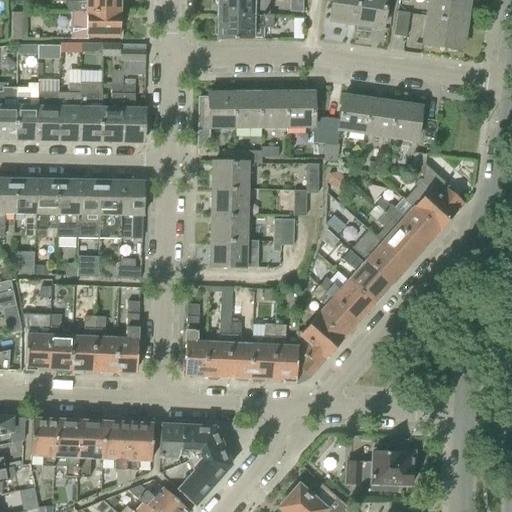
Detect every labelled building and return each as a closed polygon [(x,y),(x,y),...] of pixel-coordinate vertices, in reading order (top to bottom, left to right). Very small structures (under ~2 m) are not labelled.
[(121,0),(76,0),(77,2),(67,2),(67,13),(72,13),(120,13),(120,4),(122,4),(121,0)] [(254,6),(253,0),(215,0),(215,4),(218,6),(218,16),(274,17),(274,6),(254,6)] [(360,0),(332,0),(330,22),(357,26),(360,0)] [(360,0),(357,26),(382,30),(386,0),(360,0)] [(429,0),(427,17),(466,23),(464,22),(466,6),(468,7),(468,6),(466,5),(467,0),(429,0)] [(87,35),(121,36),(121,23),(120,23),(120,13),(72,13),(71,26),(69,26),(70,34),(71,33),(71,40),(87,40),(87,35)] [(406,38),(409,19),(409,15),(397,13),(394,36),(406,38)] [(11,14),(12,41),(24,40),(24,14),(11,14)] [(217,38),(217,41),(262,41),(262,29),(274,29),(274,17),(218,16),(217,27),(215,30),(215,35),(217,38)] [(464,34),(464,33),(462,33),(464,23),(465,24),(466,23),(427,17),(423,46),(461,51),(461,50),(460,50),(462,34),(464,34)] [(81,44),(60,44),(60,53),(80,53),(81,44)] [(101,44),(81,44),(80,53),(94,53),(101,51),(101,44)] [(101,44),(101,51),(102,58),(120,58),(120,50),(120,45),(101,44)] [(37,56),(37,47),(18,47),(18,55),(37,56)] [(145,77),(145,51),(120,50),(120,58),(120,62),(124,62),(123,76),(145,77)] [(80,87),(78,142),(100,143),(101,110),(101,74),(80,74),(79,86),(80,86),(80,87)] [(60,93),(59,79),(42,80),(42,94),(60,93)] [(6,85),(0,85),(0,141),(14,141),(15,141),(16,108),(16,89),(6,89),(6,85)] [(16,108),(15,141),(36,142),(37,94),(37,86),(25,86),(25,109),(16,108)] [(68,87),(68,94),(58,94),(57,109),(57,142),(78,142),(80,87),(68,87)] [(121,143),(122,88),(111,88),(110,110),(101,110),(100,143),(121,143)] [(144,138),(144,110),(134,109),(134,88),(122,88),(121,143),(138,143),(144,138)] [(57,109),(58,94),(37,94),(36,142),(57,142),(57,109)] [(287,94),(260,95),(260,130),(287,129),(287,94)] [(313,119),(313,94),(287,94),(287,129),(312,129),(312,146),(324,147),(326,120),(313,119)] [(236,95),(208,95),(208,99),(199,99),(197,147),(202,147),(207,141),(208,131),(236,130),(236,95)] [(260,95),(236,95),(236,130),(260,130),(260,95)] [(368,101),(343,97),(340,121),(326,120),(324,147),(337,148),(339,131),(363,135),(368,101)] [(395,105),(368,101),(363,135),(390,138),(395,105)] [(416,142),(421,108),(395,105),(390,138),(416,142)] [(259,160),(262,160),(277,160),(277,150),(262,149),(262,154),(259,154),(259,160)] [(245,165),(245,153),(222,152),(221,165),(221,166),(245,165)] [(245,153),(245,165),(247,165),(261,166),(262,160),(259,160),(259,154),(245,153)] [(426,156),(414,154),(410,179),(418,180),(422,181),(424,169),(426,156)] [(370,163),(369,165),(368,173),(385,175),(386,165),(370,163)] [(247,165),(245,165),(221,166),(221,165),(213,165),(212,191),(246,191),(247,165)] [(305,195),(306,195),(317,195),(318,166),(306,166),(305,193),(305,195)] [(415,188),(403,201),(412,209),(439,233),(464,205),(448,191),(449,190),(424,169),(422,181),(418,180),(413,186),(415,188)] [(335,191),(345,181),(338,173),(328,174),(328,184),(335,191)] [(0,181),(0,236),(3,237),(3,215),(13,215),(13,181),(4,181),(0,181)] [(34,182),(13,181),(13,215),(23,216),(23,238),(34,238),(34,182)] [(45,238),(46,230),(56,230),(57,182),(34,182),(34,238),(45,238)] [(56,230),(56,238),(77,238),(78,182),(57,182),(56,230)] [(77,238),(89,239),(99,239),(99,217),(99,183),(78,182),(77,238)] [(99,239),(108,239),(120,239),(121,183),(99,183),(99,217),(99,239)] [(142,239),(142,218),(143,189),(137,183),(121,183),(120,239),(131,239),(142,239)] [(246,218),(246,191),(212,191),(211,217),(246,218)] [(293,217),(306,217),(306,195),(305,195),(305,193),(294,193),(293,217)] [(382,213),(390,206),(379,197),(373,205),(382,213)] [(403,218),(390,206),(382,213),(381,214),(423,251),(439,233),(412,209),(403,218)] [(375,222),(383,229),(375,238),(374,238),(407,268),(423,251),(381,214),(376,221),(375,222)] [(245,244),(246,218),(211,217),(211,243),(245,244)] [(325,225),(337,235),(344,227),(332,217),(325,225)] [(273,220),(272,239),(281,239),(281,221),(273,220)] [(281,246),(293,247),(293,221),(281,221),(281,239),(281,246)] [(330,251),(338,242),(326,231),(320,242),(330,251)] [(365,262),(392,286),(407,268),(374,238),(366,231),(359,241),(351,249),(365,262)] [(281,253),(281,246),(281,239),(272,239),(272,252),(281,253)] [(210,268),(230,268),(245,269),(245,244),(211,243),(210,268)] [(355,273),(347,282),(374,306),(392,286),(365,262),(363,264),(349,251),(348,253),(341,261),(355,273)] [(76,266),(67,266),(67,278),(76,278),(76,266)] [(76,266),(76,278),(98,278),(98,267),(76,266)] [(51,276),(51,267),(35,267),(35,276),(51,276)] [(116,267),(116,268),(116,279),(140,280),(140,268),(116,267)] [(317,288),(358,324),(374,306),(347,282),(339,292),(325,279),(317,288)] [(0,310),(6,309),(16,307),(13,292),(12,293),(10,282),(0,283),(0,310)] [(39,299),(49,299),(50,288),(39,288),(39,299)] [(221,288),(219,325),(218,325),(217,346),(205,345),(204,380),(216,381),(217,379),(227,379),(228,326),(230,326),(232,289),(221,288)] [(317,317),(343,340),(358,324),(317,288),(307,298),(322,311),(317,317)] [(276,303),(277,291),(264,290),(263,302),(276,303)] [(126,340),(116,339),(114,374),(117,374),(118,377),(129,377),(136,371),(139,303),(127,303),(126,340)] [(198,306),(187,306),(183,374),(187,377),(192,377),(194,380),(204,380),(205,345),(196,345),(198,306)] [(26,336),(24,372),(36,373),(37,371),(47,371),(49,316),(39,316),(38,336),(26,336)] [(58,374),(67,374),(69,372),(70,372),(71,338),(60,337),(61,317),(49,316),(47,371),(57,371),(58,374)] [(328,357),(343,340),(317,317),(302,333),(328,357)] [(72,372),(73,375),(80,375),(82,373),(93,373),(96,318),(85,318),(84,338),(71,338),(70,372),(72,372)] [(103,376),(112,376),(114,374),(116,339),(105,339),(106,319),(96,318),(93,373),(102,373),(103,376)] [(249,383),(251,347),(239,347),(240,326),(230,326),(228,326),(227,379),(237,379),(238,382),(249,383)] [(264,328),(263,338),(251,337),(251,347),(249,383),(261,383),(262,381),(272,381),(274,328),(264,328)] [(283,384),(295,385),(296,369),(297,336),(294,336),(294,350),(284,349),(285,329),(274,328),(272,381),(282,382),(283,384)] [(299,337),(297,336),(296,369),(295,385),(303,382),(306,380),(321,365),(328,357),(302,333),(299,337)] [(432,350),(430,348),(422,340),(409,354),(420,364),(432,350)] [(0,371),(20,372),(21,350),(0,354),(0,371)] [(23,442),(24,420),(0,419),(0,435),(9,434),(12,445),(23,442)] [(57,422),(32,421),(30,456),(41,457),(40,481),(53,482),(53,458),(54,458),(57,422)] [(80,423),(57,422),(54,458),(66,459),(65,478),(77,478),(80,423)] [(104,424),(80,423),(77,478),(89,478),(89,460),(102,460),(104,424)] [(114,471),(117,474),(116,488),(126,483),(128,425),(104,424),(102,460),(114,461),(114,471)] [(151,462),(152,426),(128,425),(126,483),(134,480),(135,476),(137,472),(138,462),(151,462)] [(160,426),(159,460),(158,474),(159,475),(181,466),(182,427),(160,426)] [(211,429),(182,427),(181,466),(223,450),(216,432),(211,429)] [(176,491),(194,508),(228,469),(229,463),(223,450),(181,466),(159,475),(177,491),(176,491)] [(371,487),(370,492),(398,494),(398,486),(411,486),(412,470),(409,469),(409,458),(395,457),(395,452),(385,452),(385,453),(373,452),(373,463),(347,462),(346,485),(347,486),(347,493),(360,494),(360,486),(371,487)] [(0,496),(2,496),(2,483),(7,482),(11,480),(15,476),(14,468),(4,470),(0,470),(0,496)] [(151,511),(187,511),(153,481),(127,492),(142,505),(143,504),(151,511)] [(325,511),(336,499),(321,486),(311,498),(298,487),(296,489),(294,487),(286,496),(288,498),(279,509),(282,511),(325,511)] [(112,511),(112,510),(119,503),(113,498),(102,502),(112,511)] [(114,511),(112,510),(112,511),(102,502),(90,507),(96,511),(114,511)]
